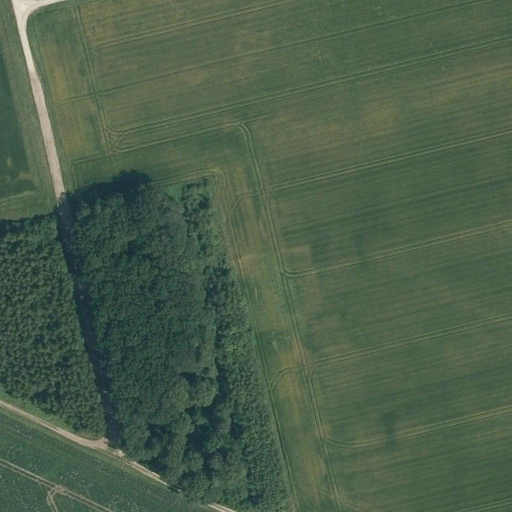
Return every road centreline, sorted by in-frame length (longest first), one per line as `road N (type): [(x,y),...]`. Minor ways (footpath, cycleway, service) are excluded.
road 1 (track): [(31,71),(120,457)]
road 2 (track): [(0,401),(120,457)]
road 3 (track): [(120,457),(236,511)]
